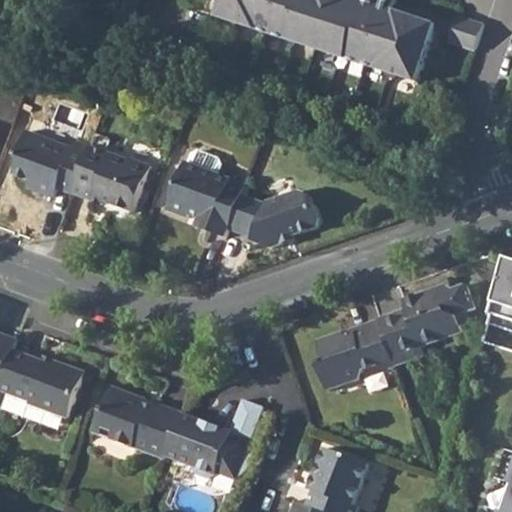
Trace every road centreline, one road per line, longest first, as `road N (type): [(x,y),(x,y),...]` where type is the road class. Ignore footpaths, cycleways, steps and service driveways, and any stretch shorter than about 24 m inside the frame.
road 1 (residential): [(251,299),(503,208)]
road 2 (residential): [(0,258),(148,311),(195,315),(251,299)]
road 3 (residential): [(503,208),(481,162),(473,109),(507,5)]
road 4 (residential): [(251,299),(300,425),(280,494)]
